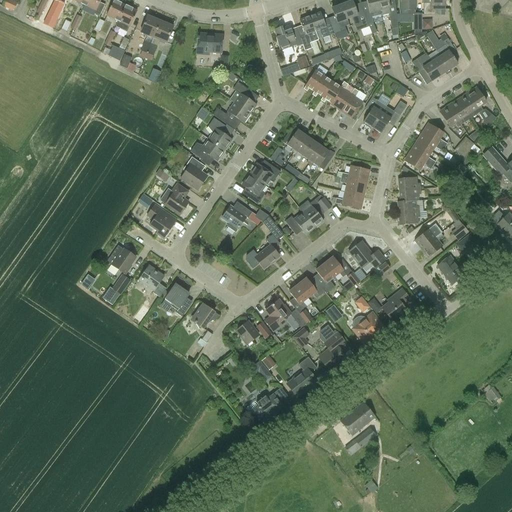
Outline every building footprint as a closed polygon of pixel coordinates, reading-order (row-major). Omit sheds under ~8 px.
[(4,0),(2,6),(12,11),(15,4),(8,0),(4,0)] [(39,14),(46,0),(45,0),(43,0),(37,13),(39,14)] [(48,1),(46,0),(39,14),(41,15),(48,1)] [(86,0),(84,6),(82,11),(93,17),(94,15),(99,18),(105,5),(100,3),(101,0),(86,0)] [(369,13),(363,14),(369,29),(371,36),(376,34),(372,25),(372,23),(371,19),(380,17),(381,17),(380,11),(379,11),(376,0),(365,0),(366,2),(369,13)] [(387,0),(376,0),(379,11),(380,11),(381,17),(388,15),(392,31),(398,29),(395,6),(389,7),(389,6),(387,0)] [(399,15),(413,15),(416,15),(416,10),(415,0),(400,0),(400,1),(399,1),(399,10),(399,15)] [(430,0),(430,4),(423,4),(423,16),(436,16),(436,10),(444,10),(444,0),(430,0)] [(118,22),(125,6),(113,1),(106,16),(118,22)] [(352,1),(341,5),(347,20),(351,19),(352,18),(355,27),(357,33),(369,29),(363,14),(357,16),(353,6),(352,1)] [(336,24),(331,26),(334,36),(346,31),(342,22),(347,20),(341,5),(331,9),(336,24)] [(125,6),(118,22),(115,28),(126,34),(129,27),(137,12),(125,6)] [(320,13),(309,17),(315,32),(319,30),(323,40),(334,36),(331,26),(325,28),(320,13)] [(416,15),(413,15),(413,31),(421,31),(421,15),(416,15)] [(71,30),(73,31),(80,17),(78,16),(71,30)] [(80,17),(73,31),(76,32),(82,18),(80,17)] [(146,60),(146,59),(152,45),(151,44),(153,38),(160,22),(147,17),(140,33),(147,36),(148,36),(145,42),(139,57),(146,60)] [(300,37),(303,46),(305,53),(313,51),(310,44),(318,41),(315,32),(309,17),(299,21),(301,26),(305,35),(300,37)] [(71,23),(66,20),(61,29),(67,31),(71,23)] [(431,21),(423,21),(423,29),(432,29),(431,21)] [(103,24),(98,22),(94,30),(99,33),(103,24)] [(152,45),(146,59),(152,62),(158,47),(160,41),(166,44),(173,27),(160,22),(153,38),(151,44),(152,45)] [(298,48),(303,46),(300,37),(294,39),(291,30),(289,26),(282,29),(282,27),(273,30),(279,51),(280,50),(279,48),(280,47),(281,49),(284,50),(287,49),(297,45),(298,48)] [(107,46),(113,33),(111,31),(104,45),(107,46)] [(116,34),(113,33),(107,46),(109,47),(116,34)] [(221,54),(222,36),(198,34),(196,53),(221,54)] [(427,38),(424,34),(414,37),(418,44),(427,38)] [(444,46),(435,52),(439,57),(448,71),(449,70),(457,65),(452,57),(450,53),(455,50),(447,39),(442,43),(444,46)] [(108,56),(120,62),(124,54),(124,52),(113,47),(108,56)] [(326,61),(333,58),(340,56),(341,55),(339,49),(324,54),(326,61)] [(435,52),(427,57),(431,63),(440,77),(445,73),(448,71),(439,57),(435,52)] [(124,54),(120,62),(121,62),(119,66),(126,69),(132,58),(124,54)] [(431,63),(427,57),(425,54),(412,62),(419,74),(423,71),(431,82),(440,77),(431,63)] [(227,71),(228,57),(220,56),(219,70),(227,71)] [(355,69),(344,62),(340,67),(351,74),(355,69)] [(283,77),(292,74),(290,69),(281,72),(283,77)] [(155,83),(157,79),(160,73),(152,70),(148,80),(152,82),(155,83)] [(311,96),(312,97),(325,78),(323,77),(315,72),(305,87),(303,90),(306,93),(308,90),(313,93),(311,96)] [(363,83),(370,87),(373,82),(367,77),(363,83)] [(317,95),(322,99),(322,98),(332,83),(325,78),(312,97),(315,98),(317,95)] [(330,105),(333,107),(344,90),(347,85),(342,82),(339,87),(332,83),(322,98),(322,99),(320,102),(323,104),(325,101),(330,104),(330,105)] [(240,94),(233,103),(250,115),(256,105),(244,97),(249,90),(238,83),(234,90),(240,94)] [(403,98),(407,91),(400,86),(395,93),(403,98)] [(333,107),(342,113),(356,91),(356,90),(354,89),(350,94),(344,91),(344,90),(333,107)] [(476,89),(465,96),(475,110),(478,114),(483,111),(480,107),(486,103),(476,89)] [(356,91),(342,113),(351,119),(362,103),(355,98),(358,92),(356,91)] [(465,96),(457,101),(467,116),(470,120),(478,114),(475,110),(465,96)] [(363,122),(372,128),(382,113),(386,107),(372,98),(365,109),(369,112),(363,122)] [(457,101),(448,107),(458,122),(460,126),(470,120),(467,116),(457,101)] [(382,113),(372,128),(381,134),(387,124),(392,127),(406,106),(400,102),(394,112),(386,107),(382,113)] [(250,115),(233,103),(227,113),(226,114),(217,109),(213,116),(225,124),(231,116),(238,120),(243,124),(250,115)] [(458,122),(448,107),(439,113),(449,128),(453,125),(454,124),(457,128),(460,126),(458,122)] [(202,108),(196,116),(203,121),(208,113),(202,108)] [(496,119),(496,118),(495,118),(491,115),(484,124),(488,128),(491,124),(494,121),(495,119),(496,119)] [(212,134),(208,140),(224,151),(232,141),(228,139),(221,134),(225,128),(215,120),(208,129),(212,134)] [(422,134),(444,148),(447,144),(440,139),(443,134),(428,125),(422,134)] [(293,153),(306,135),(304,133),(303,134),(301,133),(297,130),(298,129),(293,126),(282,142),(286,146),(292,149),(290,152),(293,153)] [(476,130),(469,136),(473,141),(480,134),(476,130)] [(443,150),(444,148),(422,134),(421,136),(416,143),(431,153),(434,147),(435,147),(441,151),(443,150)] [(302,157),(313,142),(309,139),(307,138),(308,136),(306,135),(293,153),(296,155),(297,153),(302,157)] [(466,137),(462,142),(471,149),(475,145),(466,137)] [(224,151),(208,140),(204,146),(196,144),(190,154),(201,162),(207,154),(214,159),(217,162),(224,151)] [(306,163),(309,165),(309,164),(310,162),(322,146),(320,144),(319,146),(317,144),(313,142),(302,157),(308,160),(306,163)] [(462,142),(458,146),(467,154),(471,150),(471,149),(462,142)] [(436,163),(435,163),(434,162),(428,158),(431,153),(416,143),(410,152),(431,166),(433,167),(436,163)] [(322,146),(310,162),(309,164),(312,166),(313,164),(319,168),(323,171),(334,154),(330,151),(329,153),(323,149),(324,147),(322,146)] [(454,151),(463,158),(467,154),(458,146),(454,151)] [(511,161),(507,165),(492,147),(482,156),(500,178),(503,176),(510,184),(511,182),(511,161)] [(466,161),(469,163),(476,154),(471,150),(467,154),(463,158),(466,161)] [(431,166),(410,152),(404,161),(419,171),(423,166),(431,171),(433,167),(431,166)] [(183,170),(184,174),(181,179),(197,191),(207,177),(201,173),(198,172),(203,165),(191,157),(183,170)] [(277,159),(275,163),(281,167),(284,163),(277,159)] [(257,164),(249,175),(264,186),(269,180),(272,183),(280,172),(271,166),(267,171),(257,164)] [(291,174),(294,169),(287,165),(284,169),(291,174)] [(460,165),(457,169),(462,174),(466,170),(460,165)] [(341,178),(366,184),(369,171),(350,167),(349,175),(342,173),(341,178)] [(299,179),(301,175),(294,169),(291,174),(299,179)] [(165,182),(169,177),(159,170),(155,175),(165,182)] [(264,186),(249,175),(241,186),(252,193),(248,198),(257,205),(265,194),(261,191),(264,186)] [(310,181),(303,177),(300,181),(307,185),(310,181)] [(344,193),(363,197),(366,184),(341,178),(340,182),(340,183),(346,184),(346,185),(344,193)] [(399,191),(419,189),(419,184),(416,184),(416,178),(398,179),(399,191)] [(188,192),(177,185),(172,192),(168,189),(159,201),(165,205),(180,215),(188,204),(183,200),(188,192)] [(397,203),(418,201),(417,195),(420,195),(419,189),(399,191),(400,202),(397,203)] [(363,197),(344,193),(344,195),(343,200),(336,199),(333,198),(331,203),(335,204),(342,206),(360,210),(362,199),(363,197)] [(152,202),(147,199),(142,195),(137,202),(147,209),(152,202)] [(450,205),(443,195),(439,197),(446,208),(450,205)] [(319,196),(315,200),(322,209),(325,213),(331,208),(328,205),(324,200),(319,196)] [(301,213),(314,229),(323,222),(319,217),(325,213),(315,200),(309,204),(307,201),(298,208),(302,213),(301,213)] [(398,214),(419,213),(419,207),(416,207),(415,202),(418,201),(397,203),(398,214)] [(163,240),(172,226),(163,219),(166,214),(154,205),(146,217),(152,222),(149,227),(157,232),(155,234),(163,240)] [(228,224),(226,227),(235,233),(238,230),(246,218),(248,219),(252,213),(245,208),(241,214),(230,206),(221,219),(228,224)] [(262,223),(268,217),(268,216),(259,210),(251,222),(257,226),(260,222),(262,223)] [(305,236),(314,229),(301,213),(293,220),(291,217),(285,222),(296,236),(302,232),(305,236)] [(419,213),(398,214),(399,226),(417,225),(417,218),(419,218),(419,213)] [(450,218),(454,223),(458,221),(459,220),(455,214),(450,218)] [(482,230),(491,224),(483,214),(475,221),(482,230)] [(511,241),(511,240),(511,217),(508,214),(496,226),(511,241)] [(264,221),(262,223),(270,233),(277,228),(268,217),(264,221)] [(452,225),(456,230),(451,233),(458,242),(468,234),(461,226),(458,221),(452,225)] [(421,250),(441,234),(438,231),(433,235),(428,229),(414,241),(421,250)] [(482,239),(490,249),(489,250),(495,258),(507,249),(497,236),(494,231),(492,232),(491,230),(488,232),(489,234),(487,235),(482,239)] [(441,234),(421,250),(428,259),(442,247),(438,242),(443,237),(441,234)] [(273,250),(279,245),(272,235),(265,241),(270,246),(258,256),(253,250),(246,256),(245,261),(252,270),(259,264),(263,269),(279,257),(273,250)] [(468,235),(456,245),(457,246),(460,248),(462,252),(474,243),(468,235)] [(371,255),(361,242),(348,252),(362,269),(369,263),(374,270),(386,261),(378,250),(371,255)] [(107,262),(111,265),(124,274),(135,258),(124,250),(123,251),(117,247),(111,256),(107,262)] [(470,254),(463,260),(466,264),(474,259),(470,254)] [(444,276),(457,266),(449,257),(437,267),(444,276)] [(333,258),(324,264),(334,277),(339,274),(342,278),(346,275),(343,270),(333,258)] [(386,263),(385,263),(378,268),(383,274),(390,269),(386,263)] [(329,281),(334,277),(324,264),(315,271),(325,284),(320,287),(325,294),(334,287),(329,281)] [(457,266),(444,276),(452,286),(464,275),(466,274),(465,272),(461,267),(459,269),(457,266)] [(150,288),(154,291),(153,293),(160,298),(166,289),(166,288),(159,284),(163,278),(147,267),(144,271),(142,272),(141,273),(141,275),(138,280),(150,288)] [(352,273),(347,277),(354,287),(359,282),(352,273)] [(88,276),(81,286),(87,291),(94,280),(88,276)] [(131,282),(123,276),(113,290),(121,296),(131,282)] [(306,279),(297,286),(307,299),(312,295),(316,300),(320,297),(316,292),(306,279)] [(181,318),(192,303),(186,299),(189,295),(174,285),(165,299),(161,305),(161,304),(159,307),(168,313),(171,308),(176,311),(175,313),(181,318)] [(302,302),(307,299),(297,286),(288,293),(299,305),(302,310),(306,307),(302,302)] [(102,297),(114,306),(121,296),(113,290),(109,287),(102,297)] [(392,323),(406,311),(401,305),(409,299),(402,290),(388,301),(389,303),(381,309),(392,323)] [(369,308),(367,305),(361,298),(354,304),(362,314),(369,308)] [(373,299),(368,303),(376,313),(382,309),(373,299)] [(283,307),(278,301),(265,311),(270,318),(264,322),(272,332),(286,321),(284,320),(291,315),(290,314),(284,307),(283,307)] [(199,330),(216,319),(213,314),(214,313),(210,310),(208,306),(191,317),(199,330)] [(330,318),(334,315),(338,312),(333,306),(325,312),(330,318)] [(295,310),(290,314),(291,315),(294,318),(298,315),(295,310)] [(305,310),(298,315),(306,324),(312,319),(305,310)] [(384,329),(372,314),(365,319),(364,317),(360,317),(357,318),(353,320),(352,324),(352,327),(353,329),(352,330),(364,345),(384,329)] [(247,345),(258,336),(247,322),(236,331),(247,345)] [(262,324),(256,329),(265,340),(271,335),(262,324)] [(334,334),(327,325),(320,332),(319,339),(328,351),(318,358),(328,371),(335,366),(337,366),(347,359),(344,355),(350,350),(336,333),(334,334)] [(309,336),(304,329),(293,338),(302,350),(308,345),(304,340),(309,336)] [(169,334),(161,332),(159,339),(167,341),(169,334)] [(202,342),(206,345),(212,336),(208,333),(202,342)] [(268,356),(260,362),(267,371),(275,365),(268,356)] [(317,382),(310,374),(317,369),(308,358),(298,365),(303,372),(300,375),(300,374),(286,385),(296,398),(304,391),(305,392),(317,382)] [(267,371),(260,362),(247,372),(251,377),(258,371),(266,381),(272,377),(267,371)] [(489,385),(481,392),(491,404),(495,400),(496,402),(501,398),(492,387),(491,388),(489,385)] [(257,403),(256,404),(257,406),(252,411),(262,423),(268,418),(269,420),(270,420),(277,414),(278,413),(277,412),(283,407),(279,403),(273,394),(267,399),(265,397),(264,398),(263,396),(256,402),(257,403)] [(351,437),(375,418),(363,403),(339,422),(351,437)] [(377,439),(374,435),(375,434),(369,427),(344,448),(349,455),(367,440),(370,444),(377,439)] [(360,467),(367,475),(376,468),(369,459),(360,467)] [(371,482),(365,486),(371,494),(377,490),(371,482)]
